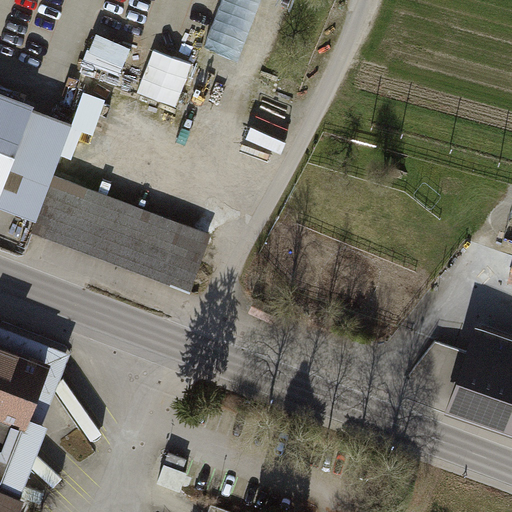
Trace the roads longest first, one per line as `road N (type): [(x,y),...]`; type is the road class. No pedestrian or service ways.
road 1 (tertiary): [(511,468),(0,275)]
road 2 (track): [(285,175),(369,0)]
